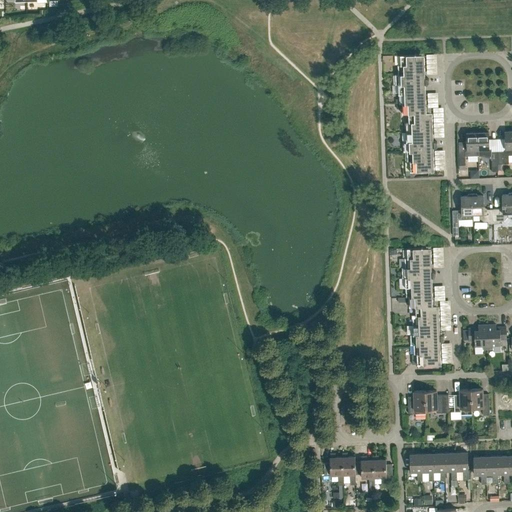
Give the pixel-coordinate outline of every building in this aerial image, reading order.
[(402,114),(408,114),(408,113),(423,112),(423,93),(422,84),(426,84),(427,84),(428,84),(428,83),(429,83),(429,82),(430,81),(430,80),(429,79),(429,78),(428,78),(427,78),(426,78),(422,78),(421,54),(418,54),(400,55),(401,65),(398,65),(398,74),(395,74),(395,85),(398,85),(399,104),(402,104),(402,114)] [(435,141),(434,141),(430,141),(429,112),(426,112),(423,112),(408,113),(408,114),(409,122),(406,122),(406,141),(403,141),(404,152),(407,152),(407,162),(410,162),(410,171),(428,170),(431,170),(430,147),(434,147),(435,147),(436,147),(436,146),(437,146),(437,145),(438,144),(438,143),(437,142),(436,141),(435,141)] [(511,131),(505,132),(505,148),(503,151),(497,151),(498,164),(509,164),(508,155),(511,155),(511,131)] [(464,153),(459,153),(459,165),(465,165),(465,157),(478,157),(478,150),(477,132),(466,133),(467,150),(466,150),(464,151),(464,153)] [(477,132),(478,150),(489,150),(488,132),(477,132)] [(508,217),(507,213),(511,212),(511,192),(509,192),(507,194),(502,194),(502,205),(499,209),(493,209),(494,224),(500,223),(500,221),(504,221),(508,217)] [(487,222),(488,224),(494,224),(493,209),(487,209),(484,206),(483,195),(478,195),(476,193),(472,194),(473,214),(479,214),(479,218),(484,222),(487,222)] [(462,219),(462,215),(473,214),(472,194),(468,194),(466,196),(461,196),(462,210),(452,210),(453,227),(459,227),(459,219),(462,219)] [(440,263),(439,244),(430,244),(431,263),(440,263)] [(434,270),(433,270),(432,271),(429,271),(428,247),(425,247),(407,248),(407,258),(404,258),(405,267),(402,267),(402,278),(405,278),(406,297),(409,297),(409,298),(409,302),(409,307),(415,307),(415,306),(430,305),(429,286),(429,277),(433,277),(434,277),(435,276),(436,276),(436,275),(436,274),(436,273),(436,272),(435,271),(434,271),(434,270)] [(442,334),(441,333),(441,334),(437,334),(436,305),(433,305),(430,305),(415,306),(415,307),(415,315),(412,315),(413,334),(410,334),(411,345),(414,345),(414,355),(417,355),(417,364),(435,363),(438,363),(437,340),(441,340),(442,340),(443,340),(443,339),(444,339),(444,338),(445,337),(445,336),(444,335),(444,334),(443,334),(442,334)] [(475,340),(475,346),(483,346),(483,349),(488,349),(487,324),(478,325),(478,328),(468,328),(469,340),(475,340)] [(496,327),(496,324),(487,324),(488,349),(495,349),(495,351),(501,351),(501,339),(507,339),(506,327),(496,327)] [(472,408),(483,407),(483,415),(489,414),(489,393),(482,394),(482,388),(471,389),(472,408)] [(472,414),(472,408),(471,389),(460,389),(460,394),(454,395),(454,412),(461,412),(461,415),(472,414)] [(408,396),(409,413),(415,413),(415,414),(426,414),(426,410),(425,390),(414,391),(414,396),(408,396)] [(448,394),(436,394),(436,390),(425,390),(426,410),(436,409),(437,413),(449,412),(448,394)] [(452,480),(457,480),(456,470),(456,452),(444,453),(445,470),(451,470),(452,480)] [(468,470),(467,452),(456,452),(456,470),(463,470),(463,479),(468,479),(468,470)] [(338,485),(344,485),(343,475),(342,457),(336,457),(335,454),(333,454),(333,453),(330,453),(330,457),(330,462),(324,462),(325,475),(331,475),(338,475),(338,485)] [(356,474),(355,461),(355,456),(348,456),(348,454),(345,454),(345,453),(342,453),(342,457),(343,475),(350,474),(350,484),(356,484),(355,474),(356,474)] [(429,481),(434,481),(434,471),(433,453),(422,454),(422,471),(429,471),(429,481)] [(440,480),(445,480),(445,470),(444,453),(433,453),(434,471),(440,471),(440,480)] [(410,454),(410,472),(417,471),(418,481),(423,481),(422,471),(422,454),(410,454)] [(376,456),(376,455),(373,455),(373,459),(374,477),(381,477),(382,487),(387,487),(386,477),(387,477),(387,476),(393,476),(392,464),(386,464),(386,459),(379,459),(379,456),(376,456)] [(497,473),(504,473),(504,483),(509,483),(509,473),(508,455),(497,456),(497,473)] [(370,487),(375,487),(374,477),(373,459),(367,459),(367,457),(364,457),(364,456),(361,456),(361,460),(361,461),(355,461),(356,474),(362,474),(362,478),(369,477),(370,487)] [(474,457),(474,474),(481,474),(481,484),(486,484),(486,474),(486,456),(474,457)] [(486,474),(492,474),(493,483),(498,483),(497,473),(497,456),(486,456),(486,474)]
